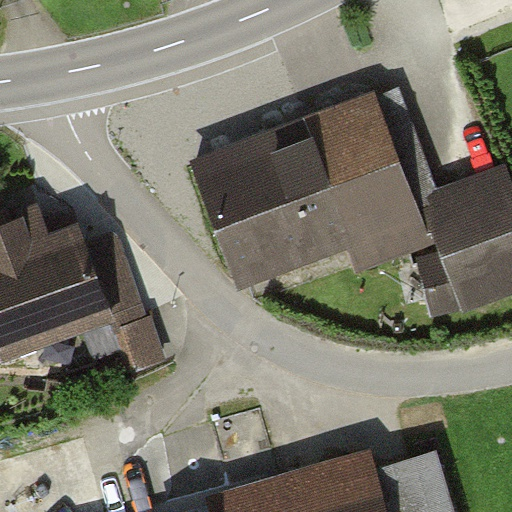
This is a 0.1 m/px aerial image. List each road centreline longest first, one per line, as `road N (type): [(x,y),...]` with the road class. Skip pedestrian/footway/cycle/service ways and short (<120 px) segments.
road 1 (residential): [(55,78),(83,149),(243,322),(315,362),(385,376),(511,363)]
road 2 (tertiary): [(55,78),(226,30),(293,0)]
